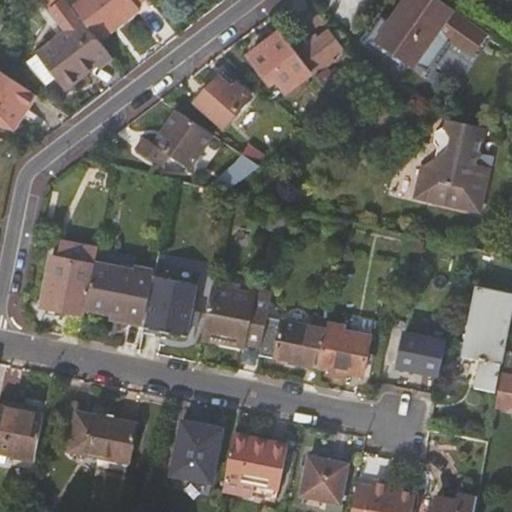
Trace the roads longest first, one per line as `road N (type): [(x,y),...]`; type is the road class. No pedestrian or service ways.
road 1 (residential): [(0,343),(424,434)]
road 2 (residential): [(0,290),(22,177),(245,0)]
